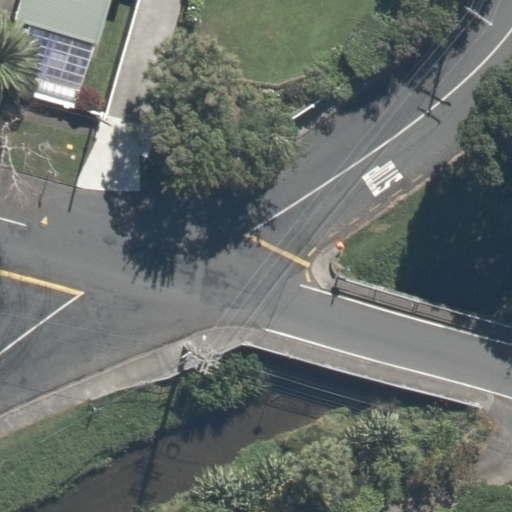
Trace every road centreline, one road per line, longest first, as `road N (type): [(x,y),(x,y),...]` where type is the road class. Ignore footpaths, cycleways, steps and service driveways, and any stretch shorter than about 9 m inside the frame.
road 1 (residential): [(511,33),(474,80),(347,171),(245,233),(159,270)]
road 2 (residential): [(511,373),(159,270)]
road 3 (residential): [(159,270),(83,297),(0,361)]
road 4 (residential): [(159,270),(0,223)]
